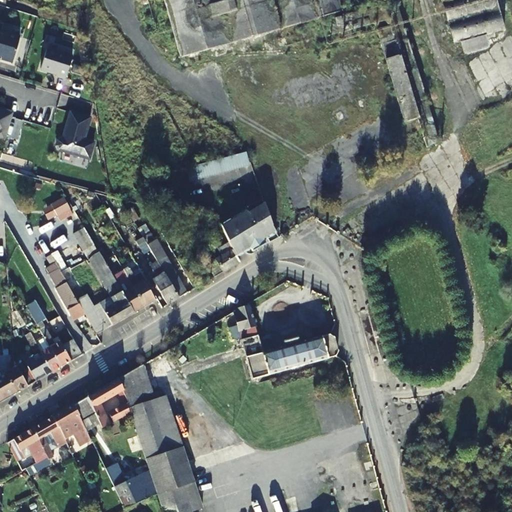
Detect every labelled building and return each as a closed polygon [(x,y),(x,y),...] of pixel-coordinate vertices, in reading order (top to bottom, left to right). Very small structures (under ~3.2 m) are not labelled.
[(497,0),(447,0),(459,42),(506,29),(497,0)] [(438,141),(396,2),(382,5),(389,26),(393,41),(396,49),(398,56),(404,76),(417,118),(417,120),(426,148),(438,141)] [(339,33),(362,27),(357,11),(334,17),(339,33)] [(375,30),(380,45),(393,41),(389,26),(375,30)] [(20,37),(0,31),(0,59),(12,63),(20,37)] [(46,49),(40,69),(57,74),(57,76),(66,78),(72,56),(46,49)] [(382,53),(384,61),(398,56),(396,49),(382,53)] [(404,76),(398,56),(384,61),(390,80),(404,76)] [(417,118),(404,76),(390,80),(402,122),(417,118)] [(0,138),(4,139),(12,112),(2,110),(1,111),(0,110),(0,138)] [(90,118),(70,112),(62,139),(61,138),(57,141),(55,146),(58,150),(89,160),(94,143),(84,140),(90,118)] [(251,167),(248,153),(187,169),(191,183),(251,167)] [(62,195),(55,184),(47,189),(53,200),(62,195)] [(272,227),(265,205),(248,215),(246,211),(221,226),(229,244),(236,258),(250,250),(252,252),(256,251),(265,244),(263,242),(276,234),(272,227)] [(90,236),(75,212),(64,218),(77,243),(79,242),(90,236)] [(213,278),(239,264),(236,258),(229,244),(218,251),(222,258),(207,267),(213,278)] [(123,294),(98,251),(88,257),(117,308),(107,314),(99,319),(91,305),(82,310),(82,311),(85,316),(96,335),(113,326),(134,314),(123,294)] [(48,276),(60,270),(53,258),(52,257),(51,256),(46,259),(50,267),(45,270),(48,276)] [(172,267),(167,258),(157,263),(178,299),(187,294),(178,277),(185,272),(179,262),(172,267)] [(167,305),(178,299),(157,263),(152,266),(155,272),(153,274),(156,279),(152,281),(167,305)] [(88,301),(70,268),(61,273),(67,283),(80,305),(88,301)] [(60,270),(48,276),(50,279),(61,273),(60,270)] [(67,283),(61,273),(50,279),(56,289),(67,283)] [(134,288),(145,308),(154,302),(144,282),(134,288)] [(71,317),(82,311),(80,305),(67,283),(56,289),(55,290),(71,317)] [(123,294),(134,314),(145,308),(134,288),(123,294)] [(36,301),(26,305),(35,324),(45,319),(36,301)] [(303,342),(293,345),(263,353),(251,305),(237,309),(233,312),(250,380),(330,360),(336,350),(334,341),(323,338),(303,342)] [(85,316),(82,311),(71,317),(74,322),(85,316)] [(83,356),(74,340),(63,346),(60,342),(55,345),(46,327),(41,331),(46,339),(51,348),(61,368),(83,356)] [(291,339),(293,345),(303,342),(302,336),(291,339)] [(36,345),(31,337),(27,339),(32,348),(36,345)] [(51,348),(46,339),(36,345),(41,354),(51,348)] [(52,373),(61,368),(51,348),(41,354),(52,373)] [(37,383),(52,373),(41,354),(26,363),(37,383)] [(9,366),(9,361),(4,361),(5,372),(15,366),(15,362),(9,366)] [(15,366),(27,386),(34,382),(22,362),(15,366)] [(143,365),(118,380),(126,395),(128,398),(129,397),(130,401),(134,413),(164,511),(191,511),(201,509),(164,387),(152,391),(143,365)] [(15,366),(5,372),(18,394),(29,388),(27,386),(15,366)] [(0,374),(0,403),(18,394),(5,372),(2,373),(0,374)] [(118,380),(88,397),(101,425),(103,429),(114,424),(105,407),(126,395),(118,380)] [(88,432),(101,425),(88,397),(75,405),(88,432)] [(130,401),(112,411),(117,423),(134,413),(130,401)] [(91,439),(88,432),(75,405),(54,417),(60,430),(63,436),(65,440),(72,436),(76,443),(79,441),(81,444),(91,439)] [(34,429),(40,441),(47,437),(52,434),(56,440),(60,437),(63,436),(60,430),(54,417),(34,429)] [(18,451),(19,451),(23,460),(27,458),(25,454),(32,451),(38,463),(49,457),(40,441),(34,429),(12,442),(18,451)] [(63,436),(60,437),(66,448),(69,447),(65,440),(63,436)] [(56,456),(47,437),(40,441),(49,457),(38,463),(28,469),(31,475),(55,461),(53,457),(56,456)] [(16,454),(19,462),(23,460),(19,451),(18,451),(12,442),(9,443),(12,448),(16,454)] [(155,496),(144,472),(125,481),(117,463),(105,468),(124,509),(155,496)]
